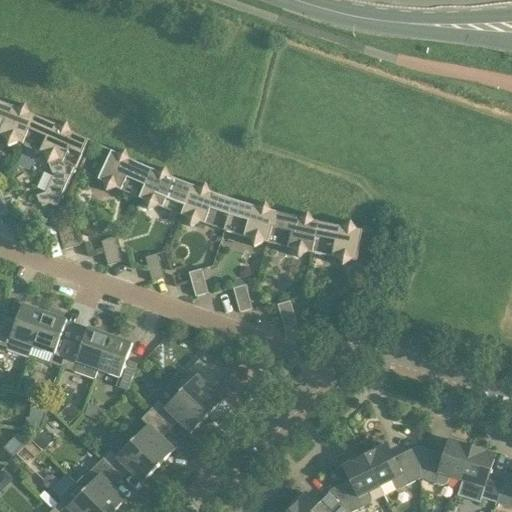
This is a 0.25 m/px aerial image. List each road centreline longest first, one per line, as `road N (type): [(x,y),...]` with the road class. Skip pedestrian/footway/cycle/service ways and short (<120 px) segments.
road 1 (residential): [(325,369),(0,247)]
road 2 (unclassified): [(511,394),(367,349),(340,355),(325,369)]
road 3 (residential): [(187,511),(325,369)]
road 4 (primary): [(445,26),(362,18),(293,0)]
